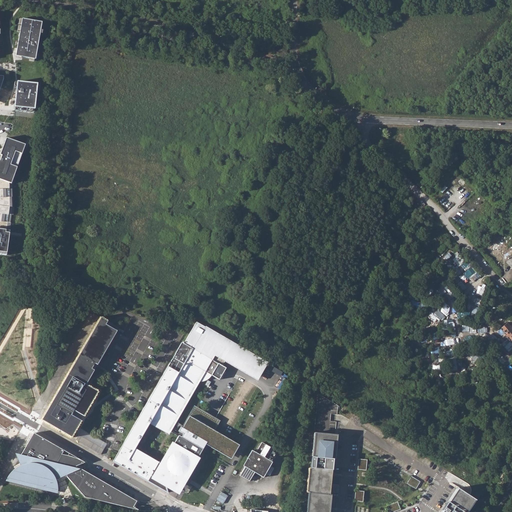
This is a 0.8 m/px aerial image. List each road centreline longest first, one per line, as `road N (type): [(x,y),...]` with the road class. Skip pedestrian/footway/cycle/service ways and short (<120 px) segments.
road 1 (unclassified): [(47,0),(206,34),(229,50),(298,72)]
road 2 (unclassified): [(365,119),(367,133),(511,300)]
road 3 (residential): [(0,404),(183,511)]
road 4 (unclassified): [(365,119),(511,126)]
